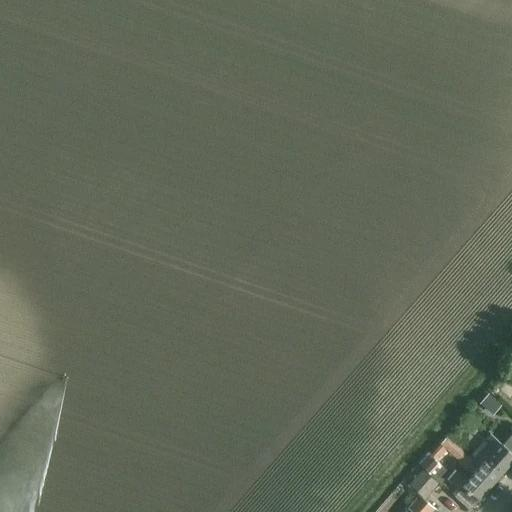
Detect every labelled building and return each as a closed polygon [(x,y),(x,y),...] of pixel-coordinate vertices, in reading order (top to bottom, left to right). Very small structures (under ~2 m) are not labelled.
[(496,384),(489,393),(496,399),(504,391),(496,384)] [(489,395),(481,404),(494,416),(502,406),(489,395)] [(511,434),(503,445),(491,435),(470,459),(479,467),(485,461),(501,476),(511,463),(511,434)] [(436,463),(441,457),(448,450),(474,473),(467,480),(455,470),(447,480),(460,491),(463,487),(479,500),(501,476),(485,461),(479,467),(470,459),(446,438),(441,445),(442,446),(423,468),(440,483),(445,478),(446,479),(450,475),(436,463)] [(436,483),(422,471),(410,485),(424,497),(436,483)] [(432,511),(435,509),(420,496),(409,508),(406,511),(432,511)]
